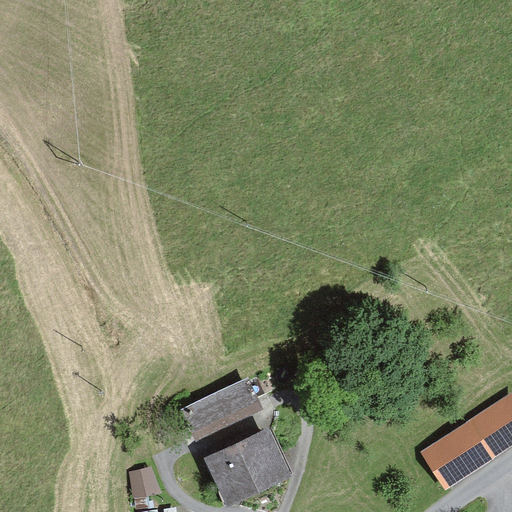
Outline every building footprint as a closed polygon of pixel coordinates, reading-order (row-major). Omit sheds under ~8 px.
[(342,368),(332,356),(317,369),(327,381),(342,368)] [(245,381),(188,409),(200,434),(257,406),(245,381)] [(511,398),(428,453),(446,480),(511,437),(511,398)] [(266,432),(212,457),(229,494),(282,469),(266,432)] [(153,465),(125,471),(130,496),(158,490),(153,465)]
